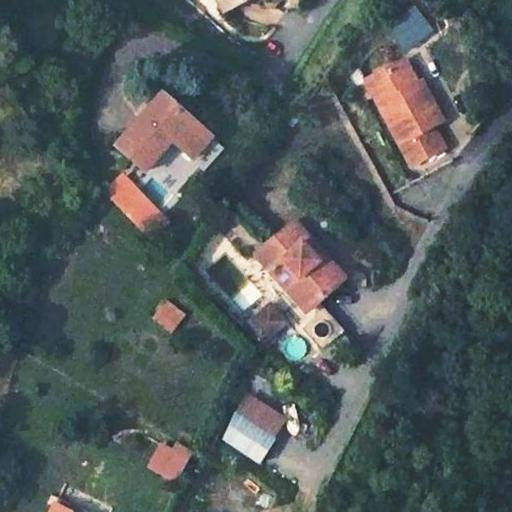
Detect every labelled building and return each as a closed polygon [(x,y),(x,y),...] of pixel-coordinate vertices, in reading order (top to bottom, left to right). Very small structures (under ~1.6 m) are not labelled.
[(407,6),(381,27),(403,53),(429,32),(407,6)] [(390,49),(348,70),(393,157),(432,138),(421,119),(425,117),(402,72),(390,49)] [(409,68),(402,72),(425,117),(433,114),(409,68)] [(212,139),(165,96),(116,149),(138,169),(167,138),(171,142),(192,161),(212,139)] [(167,138),(138,169),(143,173),(171,142),(167,138)] [(121,181),(109,194),(152,237),(164,225),(121,181)] [(340,285),(288,225),(248,257),(301,319),(340,285)] [(241,325),(261,347),(286,322),(266,301),(241,325)] [(153,320),(168,332),(181,316),(166,304),(153,320)] [(321,351),(342,330),(318,305),(297,326),(321,351)] [(257,464),(283,416),(242,394),(216,442),(257,464)] [(160,438),(142,467),(169,483),(187,454),(160,438)]
